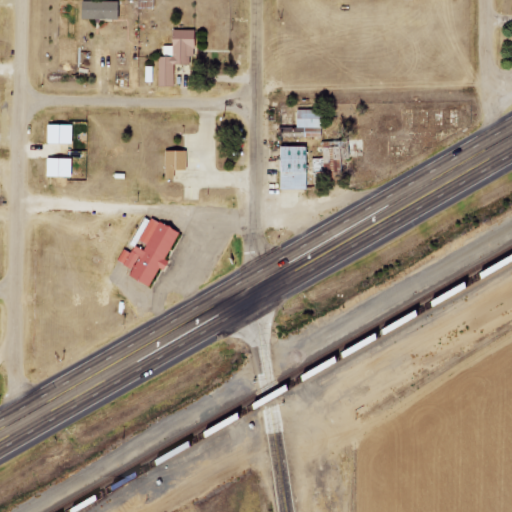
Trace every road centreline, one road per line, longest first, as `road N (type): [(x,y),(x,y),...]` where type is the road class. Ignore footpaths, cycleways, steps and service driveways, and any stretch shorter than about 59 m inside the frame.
road 1 (residential): [(17,424),(23,0)]
road 2 (trunk): [(511,138),(254,288)]
road 3 (trunk): [(254,288),(0,433)]
road 4 (residential): [(254,288),(257,0)]
road 5 (residential): [(21,102),(257,102)]
road 6 (secondary): [(285,511),(254,288)]
road 7 (residential): [(494,149),(488,0)]
